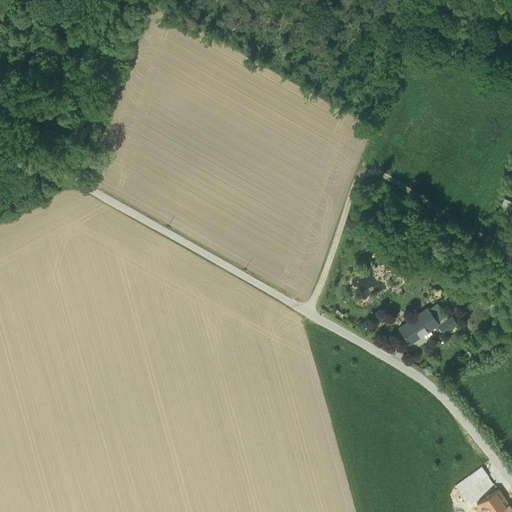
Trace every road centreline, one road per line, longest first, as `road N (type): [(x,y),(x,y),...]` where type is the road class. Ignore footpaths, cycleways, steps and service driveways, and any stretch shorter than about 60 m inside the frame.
road 1 (unclassified): [(0,140),(311,316)]
road 2 (residential): [(311,316),(437,388),(511,480)]
road 3 (track): [(362,162),(415,0)]
